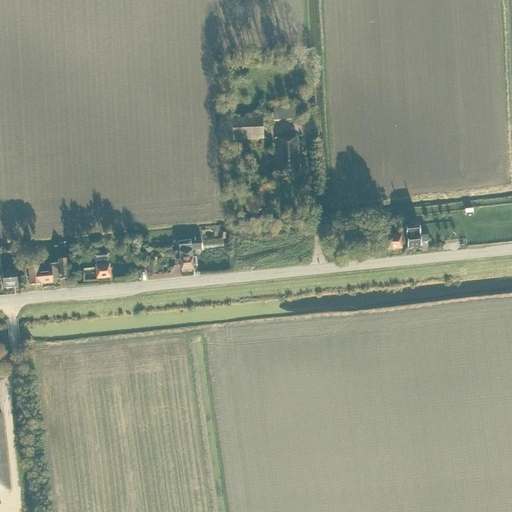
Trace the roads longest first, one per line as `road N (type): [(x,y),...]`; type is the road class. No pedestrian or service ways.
road 1 (tertiary): [(0,301),(511,250)]
road 2 (unknown): [(13,342),(22,511)]
